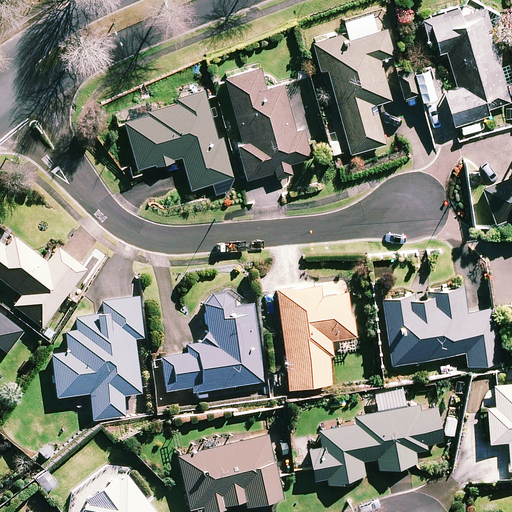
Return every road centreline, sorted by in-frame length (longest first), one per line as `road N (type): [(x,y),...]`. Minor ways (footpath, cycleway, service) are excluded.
road 1 (residential): [(411,207),(331,228),(175,240),(140,234),(100,203),(21,105)]
road 2 (tertiary): [(230,0),(131,38),(21,105)]
road 3 (tertiary): [(0,64),(107,0)]
